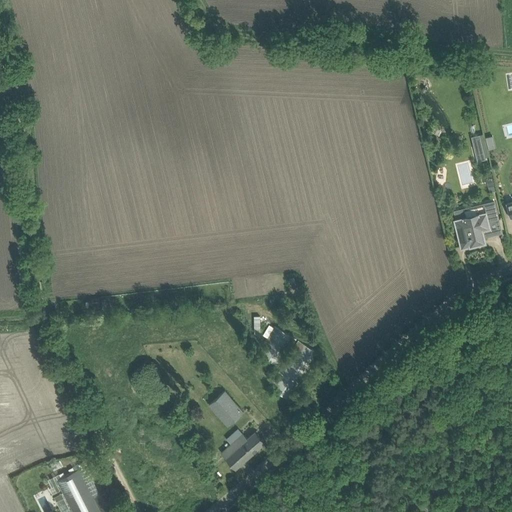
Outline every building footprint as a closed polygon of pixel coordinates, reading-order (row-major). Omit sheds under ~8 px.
[(486,159),(485,157),(480,134),(472,136),(476,154),(484,152),(485,159),(486,159)] [(496,147),(493,135),(486,137),(489,149),(496,147)] [(493,177),(487,178),(489,186),(495,185),(493,177)] [(475,243),(481,241),(485,240),(485,239),(484,237),(482,228),(489,226),(488,222),(499,220),(495,202),(467,208),(469,215),(465,216),(465,217),(456,219),(463,245),(471,243),(475,243)] [(102,306),(101,297),(89,298),(90,307),(102,306)] [(279,366),(296,338),(275,325),(258,352),(279,366)] [(269,386),(283,395),(292,400),(321,353),(298,339),(269,386)] [(226,390),(209,405),(228,426),(244,411),(226,390)] [(243,433),(222,452),(236,468),(266,442),(256,430),(248,438),(243,433)] [(94,498),(79,468),(57,479),(73,511),(116,511),(106,492),(94,498)] [(62,511),(70,508),(62,492),(54,496),(62,511)]
